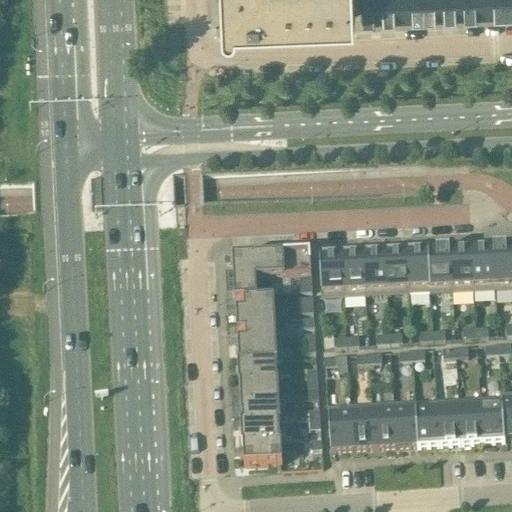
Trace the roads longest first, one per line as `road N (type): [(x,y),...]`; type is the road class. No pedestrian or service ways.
road 1 (residential): [(210,511),(196,227),(469,214),(511,200)]
road 2 (tertiary): [(511,115),(119,135)]
road 3 (tertiary): [(121,164),(511,144)]
road 4 (residential): [(511,42),(207,56),(194,40),(193,0)]
road 5 (primary): [(65,149),(83,511)]
road 6 (primary): [(135,511),(121,164)]
road 7 (primary): [(60,0),(65,149)]
road 8 (residential): [(401,503),(259,511)]
road 9 (primary): [(119,135),(113,0)]
